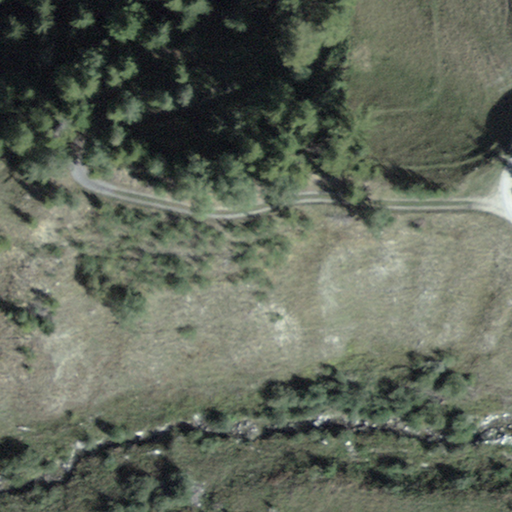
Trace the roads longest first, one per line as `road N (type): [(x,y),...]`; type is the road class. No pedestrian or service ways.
road 1 (track): [(0,75),(65,50),(226,59),(262,71),(94,138),(91,158),(129,194),(203,208),(265,202)]
road 2 (track): [(504,199),(265,202)]
